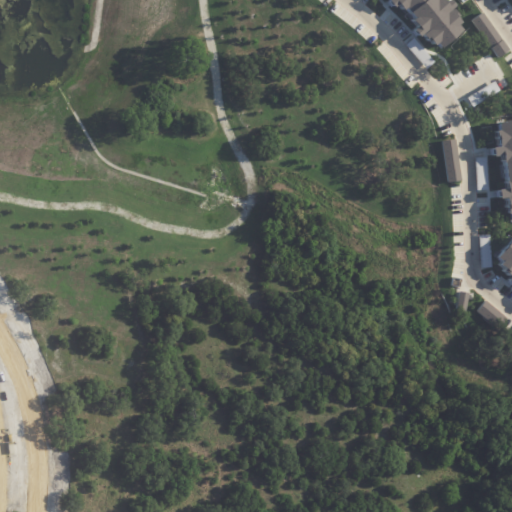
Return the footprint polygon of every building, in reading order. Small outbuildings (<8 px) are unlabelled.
[(384,0),(386,2),(390,4),(397,10),(402,10),(413,0),(384,0)] [(406,11),(419,0),(448,0),(453,4),(448,7),(450,8),(455,7),(461,15),(456,22),(462,27),(440,46),(434,42),(426,47),(419,38),(409,27),(413,24),(406,11)] [(335,5),(332,12),(346,25),(351,16),(335,5)] [(468,20),(495,57),(506,48),(479,11),(468,20)] [(388,54),(382,61),(398,73),(404,67),(388,54)] [(511,118),(498,120),(499,127),(492,131),(489,138),(491,145),(484,146),(486,155),(495,154),(500,185),(493,188),(494,198),(502,198),(503,213),(508,213),(509,221),(511,220),(511,118)] [(441,139),(444,182),(459,180),(452,138),(441,139)] [(476,157),(477,188),(486,188),(485,156),(476,157)] [(511,231),(495,253),(502,257),(492,266),(505,279),(511,283),(511,231)] [(479,266),(489,266),(489,234),(479,234),(479,266)] [(455,307),(465,308),(466,291),(457,290),(455,307)] [(480,299),(491,307),(484,319),(472,309),(480,299)]
